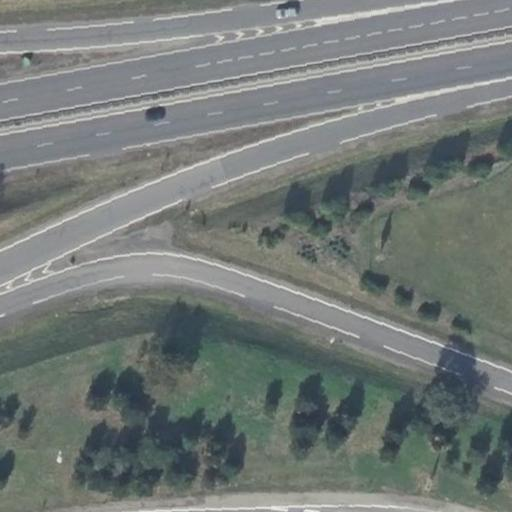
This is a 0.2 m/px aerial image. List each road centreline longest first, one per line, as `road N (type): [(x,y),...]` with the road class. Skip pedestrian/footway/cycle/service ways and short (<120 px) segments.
road 1 (trunk): [(0,269),(282,148),(511,85)]
road 2 (unclassified): [(0,309),(118,268),(199,269),(511,381)]
road 3 (trunk): [(0,152),(511,57)]
road 4 (trunk): [(511,6),(0,99)]
road 5 (trunk): [(362,0),(0,39)]
